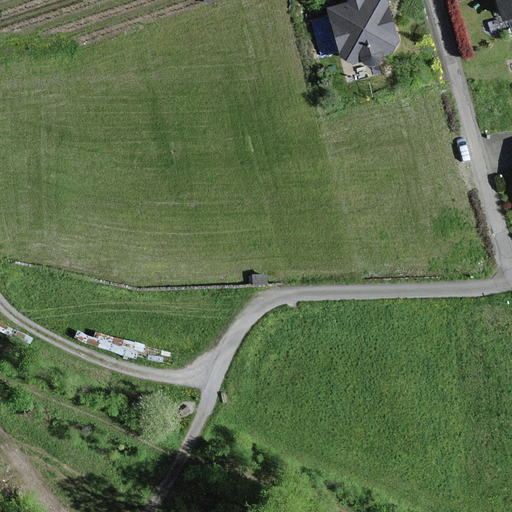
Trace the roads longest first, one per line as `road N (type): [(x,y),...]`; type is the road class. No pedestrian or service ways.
road 1 (track): [(511,280),(266,301),(237,331),(204,412),(148,511)]
road 2 (residential): [(511,260),(433,0)]
road 3 (track): [(0,300),(44,333),(132,368),(179,377),(219,370)]
